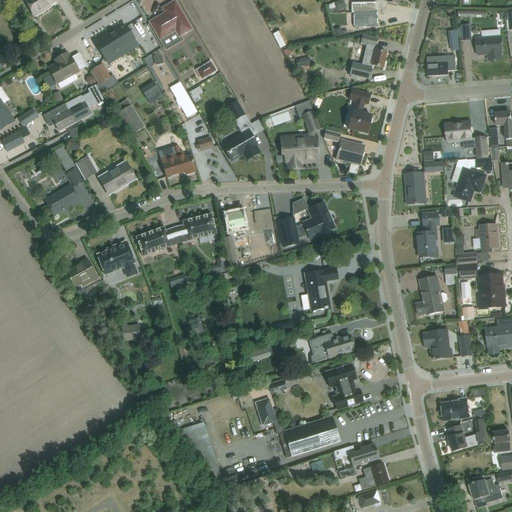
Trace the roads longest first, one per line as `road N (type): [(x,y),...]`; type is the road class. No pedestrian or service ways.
road 1 (residential): [(383,184),(205,190),(55,238),(44,235),(0,177)]
road 2 (tertiary): [(383,184),(384,249),(412,386)]
road 3 (residential): [(0,77),(130,0)]
road 4 (tertiary): [(444,511),(412,386)]
